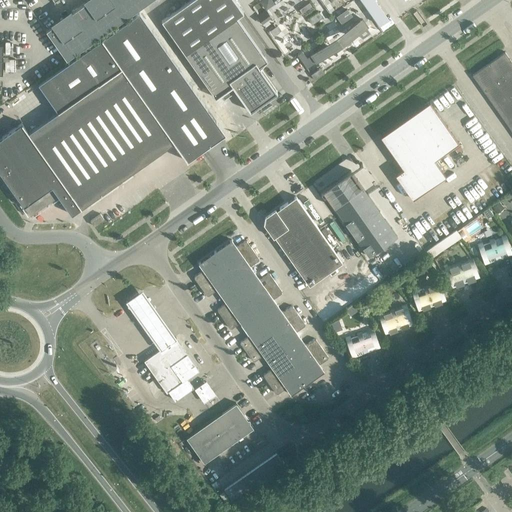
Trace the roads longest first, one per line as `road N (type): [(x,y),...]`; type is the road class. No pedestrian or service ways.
road 1 (unclassified): [(221,192),(491,1)]
road 2 (unclassified): [(145,247),(286,433),(334,419),(367,396)]
road 3 (unclassified): [(221,192),(367,396)]
road 4 (secondary): [(154,511),(44,365)]
road 5 (secondary): [(0,391),(33,398),(124,511)]
road 6 (unclassified): [(367,396),(511,294)]
road 7 (unclassified): [(0,217),(17,236),(74,240),(108,271)]
